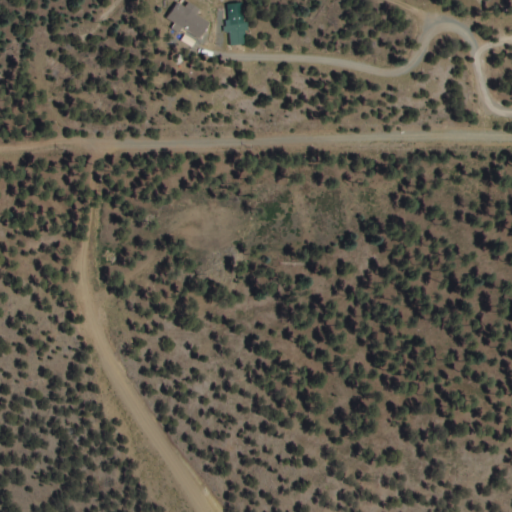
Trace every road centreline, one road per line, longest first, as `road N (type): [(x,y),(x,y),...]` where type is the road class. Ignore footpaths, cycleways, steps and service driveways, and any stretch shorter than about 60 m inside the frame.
road 1 (residential): [(0,173),(511,154)]
road 2 (residential): [(439,157),(439,21),(428,0)]
